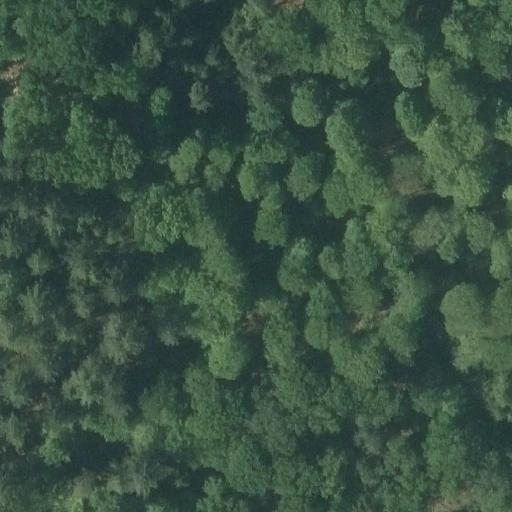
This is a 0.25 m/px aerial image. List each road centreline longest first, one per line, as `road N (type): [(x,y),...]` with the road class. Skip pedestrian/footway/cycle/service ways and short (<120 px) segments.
road 1 (track): [(511,122),(0,38)]
road 2 (track): [(345,100),(511,427)]
